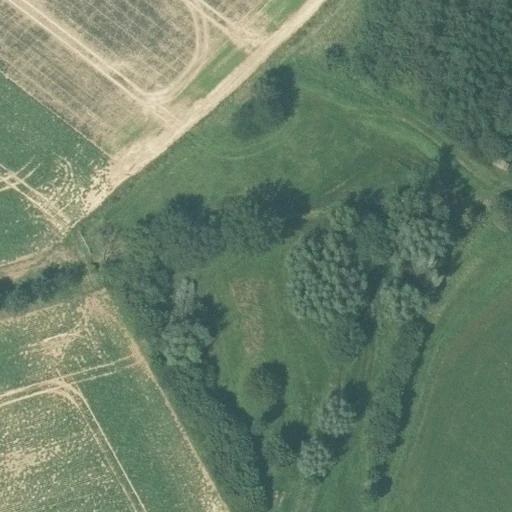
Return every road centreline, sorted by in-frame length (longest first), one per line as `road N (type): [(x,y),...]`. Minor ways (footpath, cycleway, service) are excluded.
road 1 (track): [(13,277),(76,249),(152,185),(283,140),(281,64),(346,0)]
road 2 (track): [(511,247),(438,333),(379,511)]
road 3 (track): [(283,140),(389,115),(511,191)]
